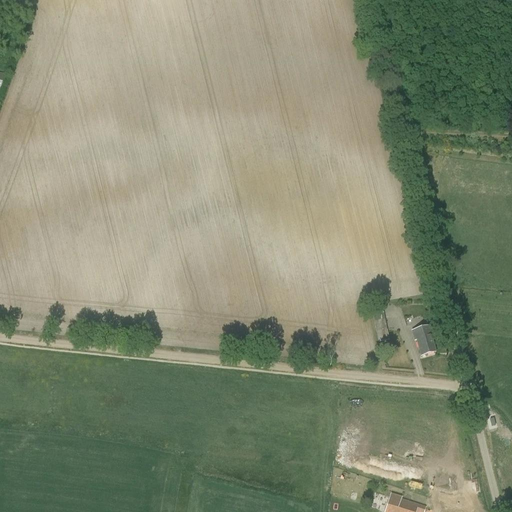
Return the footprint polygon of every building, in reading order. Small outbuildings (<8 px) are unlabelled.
[(374,322),(378,343),(389,341),(385,320),(374,322)] [(415,342),(417,341),(420,355),(435,352),(431,337),(433,337),(431,327),(412,332),(415,342)] [(423,479),(445,483),(448,466),(426,462),(423,479)] [(401,501),(402,499),(391,495),(385,511),(424,511),(426,508),(401,501)] [(468,511),(470,502),(460,500),(457,511),(442,511),(441,511),(468,511)]
